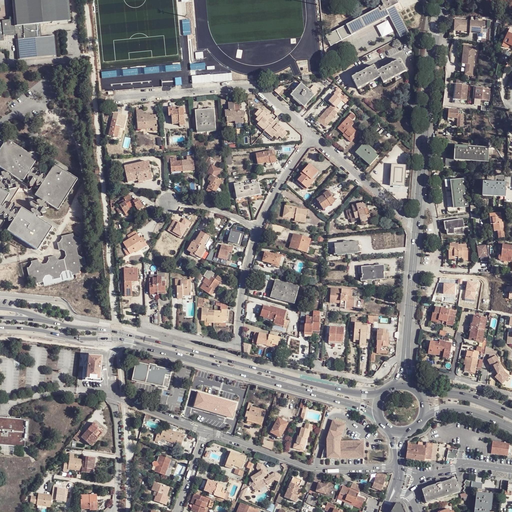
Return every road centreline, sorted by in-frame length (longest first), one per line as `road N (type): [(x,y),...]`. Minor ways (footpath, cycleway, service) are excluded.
road 1 (primary): [(381,394),(44,320)]
road 2 (residential): [(398,468),(314,470),(115,396)]
road 3 (primary): [(151,349),(378,416)]
road 4 (residential): [(311,136),(259,87),(116,97)]
road 5 (residential): [(259,228),(239,343),(146,323)]
road 6 (secondary): [(434,39),(416,224)]
road 7 (primary): [(0,327),(151,349)]
road 8 (unknown): [(268,231),(342,239),(415,233)]
road 9 (secondary): [(416,224),(404,362)]
road 10 (residential): [(416,224),(311,136)]
